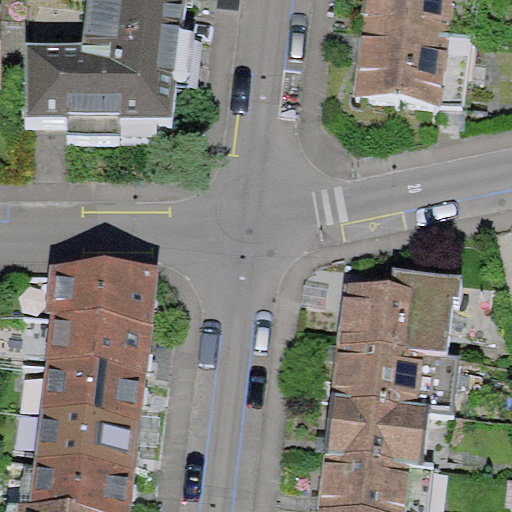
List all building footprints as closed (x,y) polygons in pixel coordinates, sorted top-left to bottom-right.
[(100,0),(101,2),(183,12),(184,0),(100,0)] [(451,0),(368,0),(366,21),(364,34),(446,44),(451,0)] [(183,12),(101,2),(89,1),(82,59),(28,59),(28,132),(67,132),(67,147),(119,148),(119,133),(171,133),(173,113),(185,13),(183,12)] [(446,44),(364,34),(358,87),(356,102),(461,114),(465,82),(442,79),(446,44)] [(369,296),(347,293),(340,351),(446,364),(453,308),(458,309),(461,287),(392,278),(390,298),(369,296)] [(147,324),(152,281),(56,281),(51,324),(56,325),(145,335),(147,324)] [(56,325),(50,373),(144,384),(146,373),(147,360),(142,359),(145,335),(56,325)] [(446,364),(340,351),(335,392),(333,405),(427,417),(453,420),(459,365),(446,364)] [(142,408),(144,384),(50,373),(44,421),(134,432),(135,420),(137,408),(142,408)] [(409,470),(421,471),(427,417),(333,405),(332,405),(327,442),(325,460),(327,460),(409,470)] [(131,455),(134,432),(44,421),(38,469),(133,480),(134,469),(136,456),(131,455)] [(320,511),(403,511),(409,470),(327,460),(322,500),(320,511)] [(33,511),(124,511),(125,504),(130,505),(133,480),(38,469),(33,511)]
